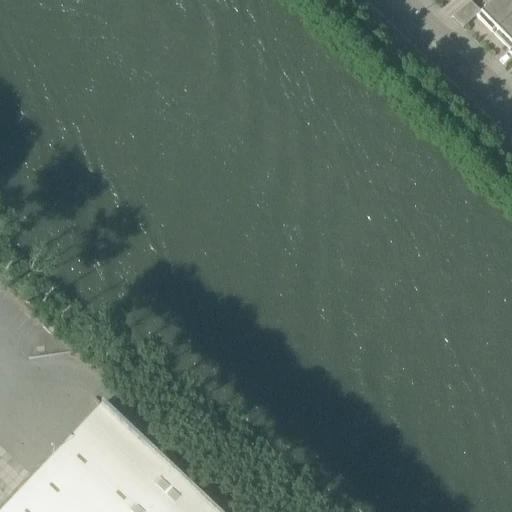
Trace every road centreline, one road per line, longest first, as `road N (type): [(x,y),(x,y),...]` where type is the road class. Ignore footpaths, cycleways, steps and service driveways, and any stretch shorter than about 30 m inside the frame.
road 1 (unknown): [(0,368),(50,375),(147,430),(240,511)]
road 2 (secondary): [(511,142),(362,0)]
